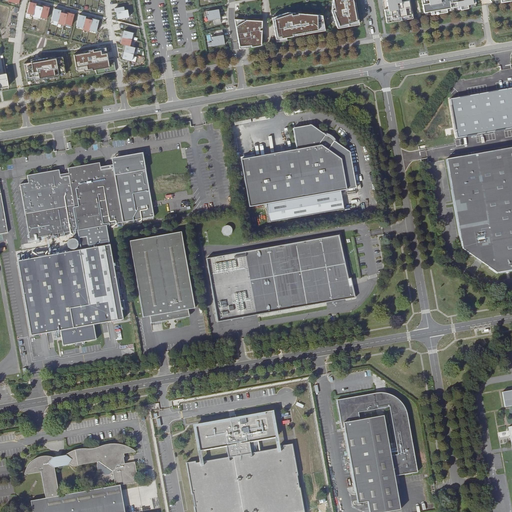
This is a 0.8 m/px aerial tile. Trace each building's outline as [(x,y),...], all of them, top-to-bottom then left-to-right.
[(359,24),(354,0),(332,0),(331,10),(337,28),(359,24)] [(383,0),(387,21),(411,17),(407,0),(404,0),(403,0),(402,0),(383,0)] [(476,3),(474,0),(422,0),(425,12),(432,11),(432,13),(439,12),(439,10),(458,6),(458,8),(469,6),(468,4),(476,3)] [(27,14),(47,19),(50,7),(30,1),(27,14)] [(126,6),(117,8),(120,19),(132,16),(130,9),(127,10),(126,6)] [(75,13),(55,8),(51,20),(72,26),(75,13)] [(218,9),(206,11),(208,20),(213,19),(214,24),(221,23),(218,9)] [(286,37),(324,30),(322,15),(287,12),(272,17),(276,42),(287,40),(286,37)] [(101,20),(80,15),(76,27),(97,33),(101,20)] [(262,21),(234,19),(239,49),(261,45),(262,21)] [(137,30),(126,27),(122,43),(128,44),(133,45),(137,30)] [(224,44),(222,29),(215,31),(216,36),(211,37),(212,46),(224,44)] [(133,45),(128,44),(124,59),(136,62),(139,47),(133,45)] [(76,51),(79,69),(116,63),(113,45),(76,51)] [(26,62),(29,79),(66,73),(63,56),(26,62)] [(0,91),(9,90),(6,74),(0,74),(0,91)] [(511,88),(450,99),(456,137),(511,127),(511,88)] [(324,135),(312,126),(293,129),(297,150),(241,160),(249,208),(357,189),(350,153),(337,144),(336,140),(332,137),(329,135),(326,135),(324,135)] [(511,148),(447,159),(462,249),(471,255),(472,254),(477,255),(482,258),(486,262),(489,266),(488,267),(496,273),(511,270),(511,148)] [(110,161),(78,167),(79,174),(86,213),(89,228),(133,220),(124,166),(111,169),(110,161)] [(86,213),(79,174),(71,176),(70,168),(28,175),(29,183),(20,184),(27,224),(86,213)] [(30,238),(89,228),(86,213),(27,224),(30,238)] [(233,226),(225,225),(223,233),(231,235),(233,226)] [(181,312),(189,311),(196,310),(182,233),(130,242),(144,319),(151,318),(161,316),(162,321),(182,318),(181,312)] [(338,235),(206,258),(217,321),(354,296),(350,278),(348,279),(338,235)] [(110,245),(18,261),(31,336),(61,331),(63,346),(75,344),(76,344),(76,345),(84,344),(83,342),(85,342),(96,340),(94,325),(123,320),(110,245)] [(190,318),(189,311),(181,312),(182,318),(162,321),(161,316),(151,318),(152,325),(163,323),(164,323),(181,320),(182,320),(190,318)] [(511,511),(511,390),(501,392),(504,407),(511,405),(511,426),(507,428),(511,451),(511,450),(511,511)] [(380,394),(337,402),(342,431),(345,430),(358,504),(368,502),(370,511),(385,511),(402,509),(395,476),(419,472),(407,411),(405,406),(403,404),(402,402),(400,401),(399,400),(397,399),(395,398),(393,396),(391,395),(389,395),(387,394),(385,394),(383,394),(380,394)] [(197,461),(188,462),(193,494),(194,494),(196,506),(195,506),(196,511),(306,511),(302,488),(301,488),(299,476),(300,476),(294,444),(285,446),(286,447),(253,453),(251,442),(278,437),(274,411),(267,412),(267,414),(239,419),(238,417),(238,414),(231,415),(232,418),(232,420),(197,426),(201,451),(228,446),(230,457),(197,463),(197,461)] [(232,418),(196,424),(197,426),(232,420),(232,418)] [(51,455),(43,455),(40,455),(34,458),(29,463),(25,473),(42,470),(47,497),(32,500),(33,511),(125,511),(121,484),(139,480),(135,460),(123,462),(123,456),(125,456),(124,451),(134,450),(131,446),(122,443),(113,442),(109,442),(100,445),(97,447),(94,447),(74,449),(66,453),(64,455),(56,456),(51,455)]
